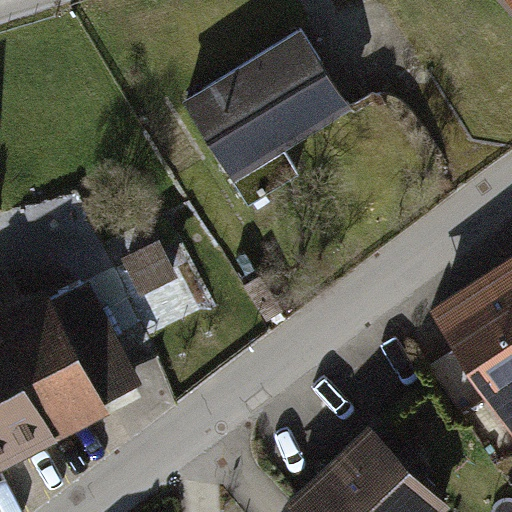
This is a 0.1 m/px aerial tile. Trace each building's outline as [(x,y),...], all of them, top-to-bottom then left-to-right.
[(511,0),(497,0),(511,15),(511,0)] [(303,26),(182,97),(232,182),(353,112),(303,26)] [(155,243),(121,264),(140,294),(174,272),(155,243)] [(511,257),(429,316),(511,434),(511,257)] [(0,465),(107,407),(103,400),(135,383),(81,284),(52,300),(47,290),(27,301),(16,281),(0,289),(0,465)] [(364,421),(283,506),(288,511),(433,511),(446,499),(364,421)]
